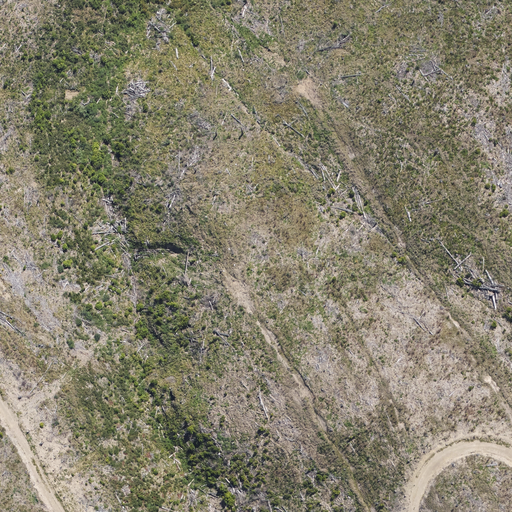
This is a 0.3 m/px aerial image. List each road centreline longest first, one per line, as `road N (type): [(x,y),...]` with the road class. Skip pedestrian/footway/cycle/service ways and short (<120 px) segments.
road 1 (track): [(511,456),(485,445),(457,447),(422,476),(412,511)]
road 2 (track): [(59,511),(0,403)]
